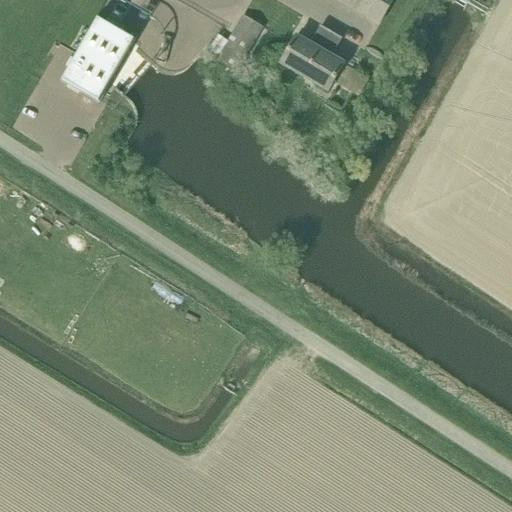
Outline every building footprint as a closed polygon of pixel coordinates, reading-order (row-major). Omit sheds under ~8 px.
[(338,0),(380,24),(393,0),(338,0)] [(98,17),(60,81),(100,104),(136,41),(137,40),(98,17)] [(234,72),(242,58),(260,27),(243,17),(229,42),(219,58),(217,62),(234,72)] [(282,64),(329,92),(344,65),(331,57),(341,40),(342,40),(342,39),(321,27),(320,28),(321,28),(311,45),(297,38),(282,64)] [(219,58),(229,42),(220,36),(210,53),(219,58)] [(370,80),(345,65),(336,80),(362,95),(370,80)] [(262,100),(273,83),(262,76),(251,93),(262,100)]
